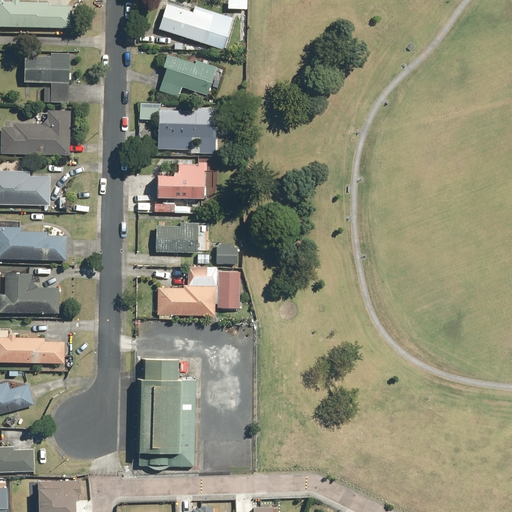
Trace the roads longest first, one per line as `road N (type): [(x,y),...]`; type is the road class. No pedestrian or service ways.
road 1 (residential): [(90,428),(109,382),(116,0)]
road 2 (residential): [(105,511),(105,491),(321,483),(374,511)]
